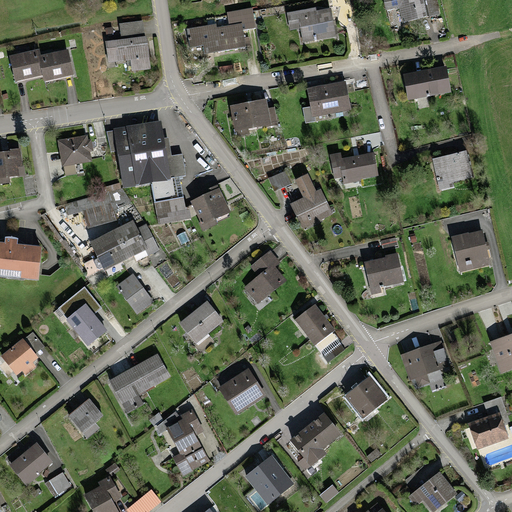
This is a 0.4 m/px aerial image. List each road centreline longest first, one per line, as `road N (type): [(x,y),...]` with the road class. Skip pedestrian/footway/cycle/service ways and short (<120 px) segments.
road 1 (residential): [(0,447),(273,224)]
road 2 (residential): [(179,96),(461,45)]
road 3 (residential): [(171,511),(371,349)]
road 4 (residential): [(273,224),(371,349)]
road 5 (residential): [(179,96),(273,224)]
road 6 (residential): [(371,349),(511,295)]
road 7 (residential): [(33,119),(179,96)]
road 8 (residential): [(0,216),(44,208),(33,119)]
road 9 (residential): [(334,511),(430,430)]
